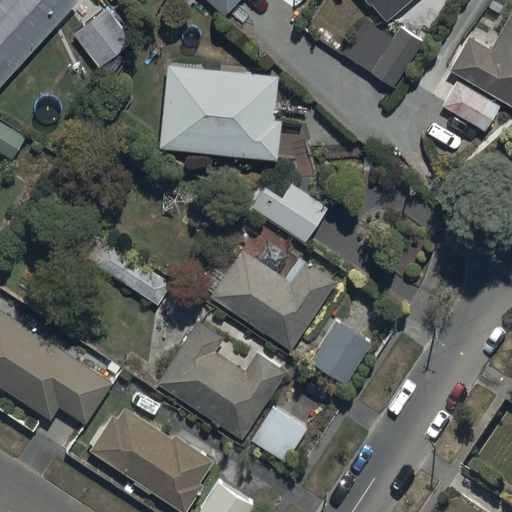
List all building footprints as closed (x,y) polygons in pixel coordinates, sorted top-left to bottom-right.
[(0,0),(0,84),(75,0),(0,0)] [(239,0),(212,0),(229,13),(239,0)] [(308,0),(278,0),(299,14),(308,0)] [(369,0),(386,19),(408,0),(369,0)] [(74,31),(98,62),(134,34),(110,3),(74,31)] [(511,8),(492,45),(468,31),(447,68),(471,81),(511,104),(511,8)] [(369,70),(393,86),(425,39),(401,23),(369,70)] [(162,106),(158,145),(278,156),(282,117),(274,116),(278,72),(166,61),(162,106)] [(442,104),(486,129),(500,104),(456,79),(442,104)] [(0,117),(0,149),(12,157),(27,135),(1,118),(0,117)] [(261,175),(245,199),(303,237),(326,203),(291,180),(284,191),(261,175)] [(259,327),(292,347),(335,279),(303,258),(291,277),(242,246),(210,296),(259,327)] [(111,272),(158,302),(173,278),(126,248),(111,272)] [(0,303),(0,382),(51,414),(58,403),(86,421),(115,376),(86,358),(0,303)] [(183,399),(215,419),(243,437),(287,367),(259,349),(248,366),(216,346),(225,332),(199,316),(156,382),(183,399)] [(308,357),(347,381),(372,342),(333,317),(308,357)] [(108,422),(92,448),(187,508),(204,482),(199,479),(214,456),(175,431),(173,434),(125,404),(119,414),(115,411),(108,422)] [(252,439),(287,461),(309,427),(274,405),(252,439)] [(196,511),(247,511),(255,501),(219,478),(196,511)]
